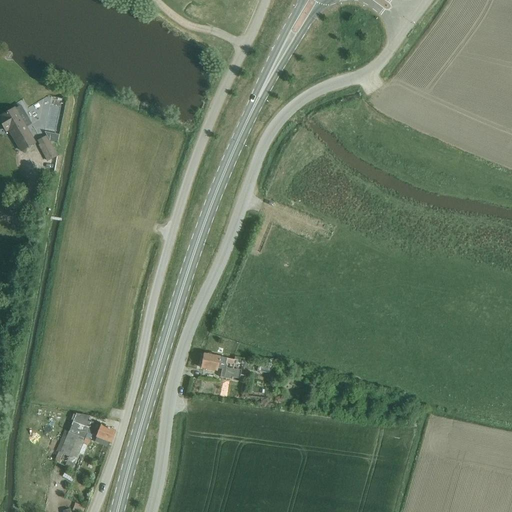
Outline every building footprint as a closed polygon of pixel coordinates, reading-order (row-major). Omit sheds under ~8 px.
[(14,107),(0,115),(0,120),(4,127),(8,125),(11,131),(10,131),(21,150),(34,142),(25,127),(31,123),(20,105),(15,108),(14,107)] [(46,136),(37,141),(48,161),(57,156),(46,136)] [(203,355),(200,370),(216,373),(216,369),(221,370),(220,378),(232,380),(232,377),(239,379),(241,371),(233,370),(233,369),(231,368),(231,369),(226,368),(226,365),(225,365),(225,363),(232,365),(231,368),(233,369),(234,364),(233,363),(234,361),(203,355)] [(258,366),(256,372),(269,374),(270,368),(258,366)] [(66,431),(54,461),(71,469),(80,446),(82,442),(88,445),(92,434),(96,436),(94,441),(106,446),(108,441),(110,441),(114,430),(90,421),(89,422),(86,421),(89,416),(76,413),(68,431),(66,431)] [(64,473),(61,478),(71,482),(74,477),(64,473)]
